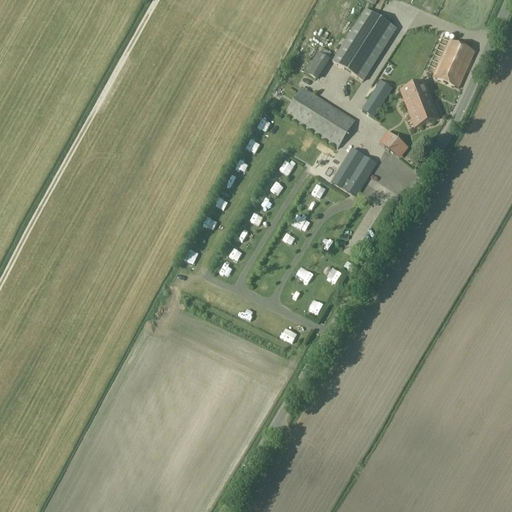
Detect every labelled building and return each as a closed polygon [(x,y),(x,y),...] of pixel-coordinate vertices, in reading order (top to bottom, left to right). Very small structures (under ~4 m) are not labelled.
[(332,62),(331,63),(338,67),(344,71),(349,74),(363,83),(375,65),(391,40),(397,31),(397,30),(396,30),(387,24),(378,18),(365,10),(364,12),(360,18),(358,22),(355,26),(352,31),(349,36),(348,37),(347,38),(340,50),(339,52),(332,62)] [(458,90),(475,54),(449,42),(432,78),(458,90)] [(319,56),(307,75),(316,81),(329,62),(319,56)] [(371,116),(392,91),(382,82),(361,108),(371,116)] [(414,130),(439,120),(424,82),(399,92),(414,130)] [(295,99),(284,117),(316,137),(320,139),(322,141),(338,151),(355,122),(352,120),(323,102),(318,98),(307,92),(302,88),(299,93),(295,99)] [(314,93),(330,100),(332,96),(316,89),(314,93)] [(267,126),(276,130),(280,120),(271,116),(267,126)] [(392,136),(384,148),(395,156),(403,145),(392,136)] [(356,199),(376,165),(352,151),(331,184),(356,199)] [(233,173),(242,177),(245,169),(236,166),(233,173)] [(375,191),(377,185),(369,183),(368,190),(375,191)] [(314,190),(309,200),(320,205),(325,196),(314,190)] [(300,212),(310,218),(315,209),(305,203),(300,212)] [(254,217),(249,225),(258,231),(263,223),(254,217)] [(296,218),(293,225),(307,231),(310,224),(296,218)] [(210,219),(207,227),(218,231),(221,223),(210,219)] [(248,251),(252,243),(241,238),(237,247),(248,251)] [(229,284),(233,273),(221,269),(217,280),(229,284)] [(266,298),(271,291),(262,285),(257,291),(266,298)] [(289,292),(285,302),(296,305),(299,295),(289,292)] [(312,311),(309,317),(319,322),(322,316),(312,311)]
